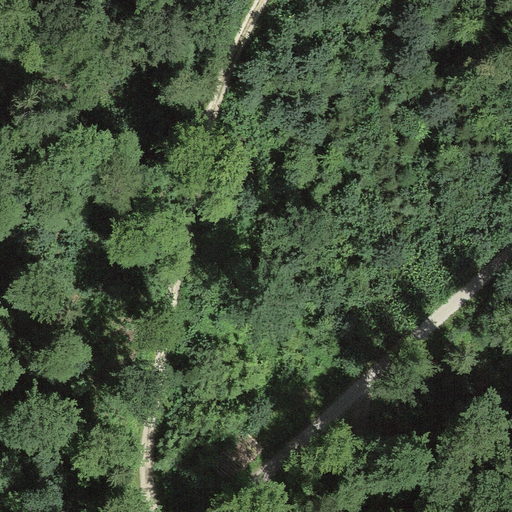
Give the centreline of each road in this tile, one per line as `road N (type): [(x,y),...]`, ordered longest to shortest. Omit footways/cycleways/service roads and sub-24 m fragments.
road 1 (track): [(156,511),(159,377),(191,201),(213,103),(260,0)]
road 2 (track): [(511,251),(222,511)]
